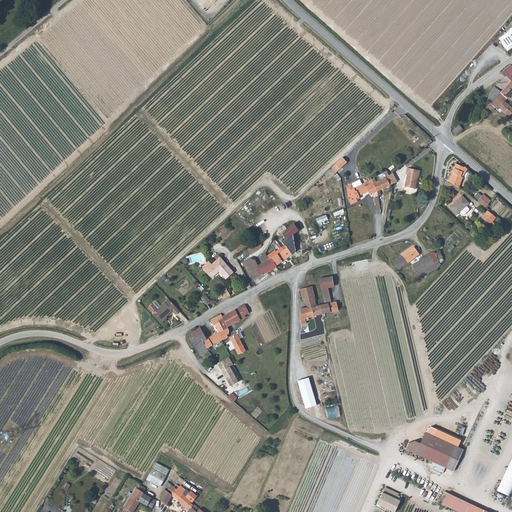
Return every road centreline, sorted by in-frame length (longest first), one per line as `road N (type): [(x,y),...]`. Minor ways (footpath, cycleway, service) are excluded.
road 1 (unclassified): [(0,342),(33,333),(114,354),(144,347),(269,282),(408,232),(430,207),(442,141)]
road 2 (track): [(291,275),(289,371),(298,410),(505,511)]
road 3 (unclassified): [(442,141),(285,0)]
road 4 (track): [(389,456),(402,432),(466,408),(511,338)]
